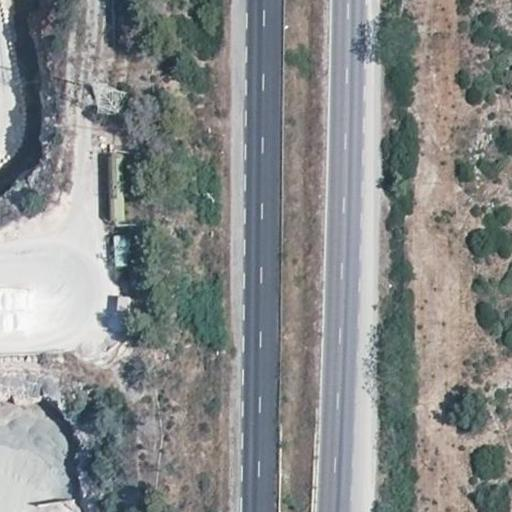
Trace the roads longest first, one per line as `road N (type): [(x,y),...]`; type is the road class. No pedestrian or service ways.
road 1 (primary): [(334,511),(344,0)]
road 2 (primary): [(264,0),(258,511)]
